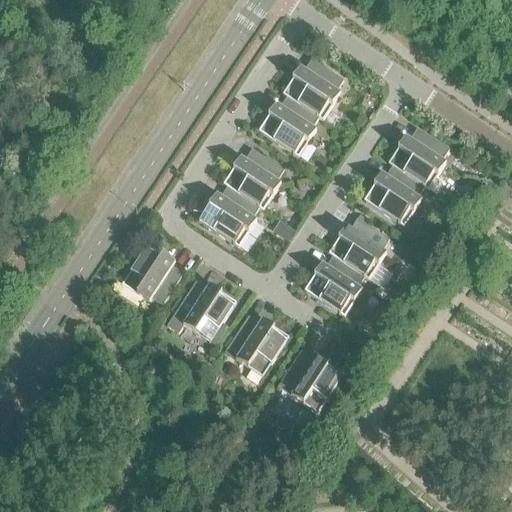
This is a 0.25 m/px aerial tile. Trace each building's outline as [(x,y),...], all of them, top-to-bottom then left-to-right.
[(336,94),(343,84),(311,63),(304,73),(300,71),(282,98),(286,100),(318,121),(322,124),(340,97),(336,94)] [(312,131),(318,121),(286,100),(280,110),(276,107),(258,134),(298,161),(316,134),(312,131)] [(442,164),(449,153),(416,132),(409,143),(405,140),(388,167),(392,170),(424,191),(428,193),(445,166),(442,164)] [(277,185),(284,174),(252,153),(245,163),(241,161),(223,188),(227,190),(259,212),(263,214),(281,187),(277,185)] [(417,200),(424,191),(392,170),(385,179),(381,177),(363,204),(403,230),(421,203),(417,200)] [(252,221),(259,212),(227,190),(220,200),(216,197),(198,224),(238,251),(256,224),(252,221)] [(382,254),(389,243),(357,222),(350,233),(346,230),(328,257),(332,260),(364,281),(368,284),(386,256),(382,254)] [(162,309),(183,277),(172,270),(175,266),(148,248),(121,288),(148,306),(151,302),(162,309)] [(358,291),(364,281),(332,260),(326,269),(322,267),(304,294),(344,320),(362,293),(358,291)] [(210,346),(236,306),(209,288),(206,292),(195,285),(166,329),(178,337),(183,329),(210,346)] [(262,381),(288,341),(261,323),(259,327),(248,320),(227,351),(238,359),(235,363),(262,381)] [(340,398),(349,384),(341,380),(343,377),(316,359),(314,363),(301,354),(277,391),(317,417),(333,393),(340,398)]
